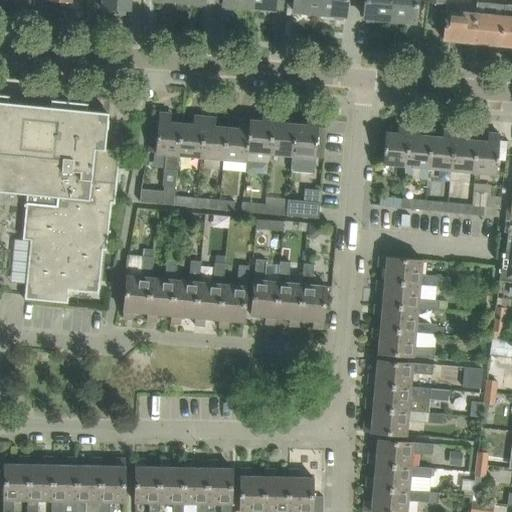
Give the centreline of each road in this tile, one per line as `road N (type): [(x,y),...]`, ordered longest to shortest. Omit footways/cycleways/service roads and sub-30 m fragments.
road 1 (residential): [(0,435),(336,443),(341,348)]
road 2 (residential): [(354,78),(0,43)]
road 3 (residential): [(341,348),(354,78)]
road 4 (residential): [(341,348),(112,335)]
road 5 (residential): [(511,94),(354,78)]
